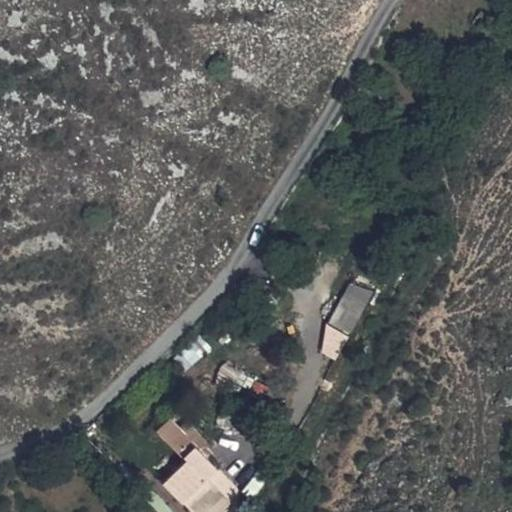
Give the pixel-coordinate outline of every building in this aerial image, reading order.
[(330,315),(352,326),(372,281),(351,271),(330,315)] [(326,327),(319,354),(337,358),(344,331),(326,327)] [(204,450),(188,433),(175,420),(163,431),(192,461),(204,450)] [(196,425),(188,433),(204,450),(213,443),(196,425)] [(222,453),(217,462),(243,474),(247,464),(222,453)] [(192,461),(170,483),(188,503),(211,481),(192,461)] [(211,476),(249,495),(255,480),(243,474),(217,462),(211,476)]
